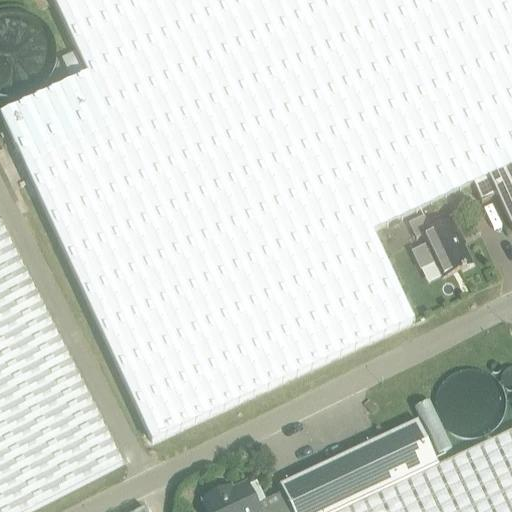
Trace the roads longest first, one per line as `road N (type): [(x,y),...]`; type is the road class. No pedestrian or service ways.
road 1 (unclassified): [(148,481),(511,300)]
road 2 (unclassified): [(148,481),(0,191)]
